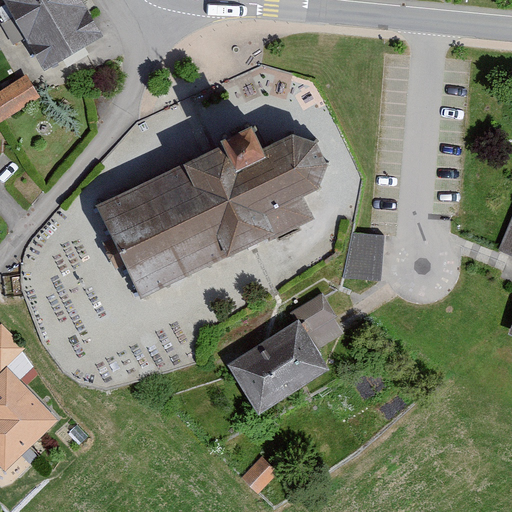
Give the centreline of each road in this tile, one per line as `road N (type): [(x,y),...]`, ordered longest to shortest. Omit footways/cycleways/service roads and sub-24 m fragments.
road 1 (residential): [(170,0),(121,124),(0,261)]
road 2 (tertiary): [(511,30),(215,2)]
